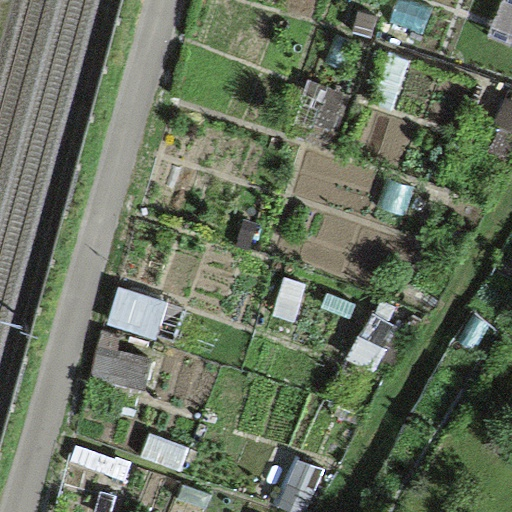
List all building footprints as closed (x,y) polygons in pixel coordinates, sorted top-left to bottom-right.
[(432,7),(410,0),(397,0),(390,23),(423,34),(432,7)] [(371,36),(377,17),(361,11),(354,30),(371,36)] [(395,107),(411,58),(389,51),(373,99),(395,107)] [(288,136),(331,152),(352,97),(308,81),(288,136)] [(511,97),(506,95),(496,121),(502,123),(511,126),(511,97)] [(510,157),(511,152),(511,126),(502,123),(488,146),(510,157)] [(413,188),(387,180),(380,207),(406,214),(413,188)] [(234,243),(247,248),(256,222),(244,218),(234,243)] [(454,255),(461,229),(441,224),(435,250),(454,255)] [(271,315),(294,322),(306,284),(283,277),(271,315)] [(156,339),(167,302),(119,287),(107,324),(156,339)] [(350,320),(357,303),(328,292),(322,308),(350,320)] [(371,312),(346,360),(374,375),(399,326),(389,321),(395,308),(381,301),(375,313),(371,312)] [(144,392),(153,359),(118,350),(121,335),(102,330),(89,378),(144,392)] [(328,391),(348,402),(360,377),(340,367),(328,391)] [(142,457),(183,471),(192,447),(151,433),(142,457)] [(70,461),(125,481),(131,464),(76,444),(70,461)] [(298,458),(279,506),(294,511),(305,511),(324,468),(298,458)] [(177,499),(207,510),(213,495),(183,484),(177,499)] [(92,511),(112,511),(118,495),(100,490),(92,511)]
